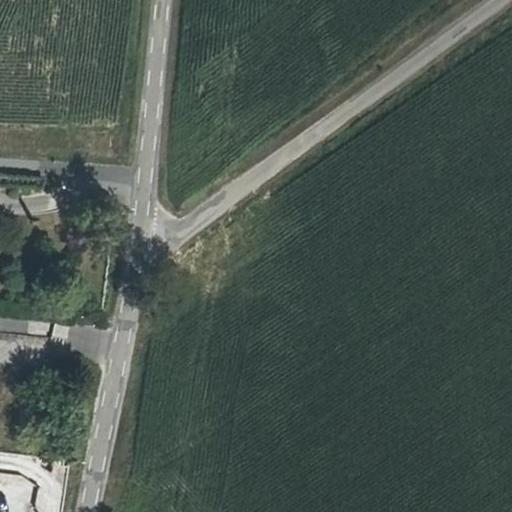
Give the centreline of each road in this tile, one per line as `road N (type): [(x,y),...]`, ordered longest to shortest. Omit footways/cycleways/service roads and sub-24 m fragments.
road 1 (unclassified): [(138,246),(181,233),(491,0)]
road 2 (unclassified): [(83,511),(138,246)]
road 3 (unclassified): [(145,178),(161,0)]
road 4 (residential): [(145,178),(0,168)]
